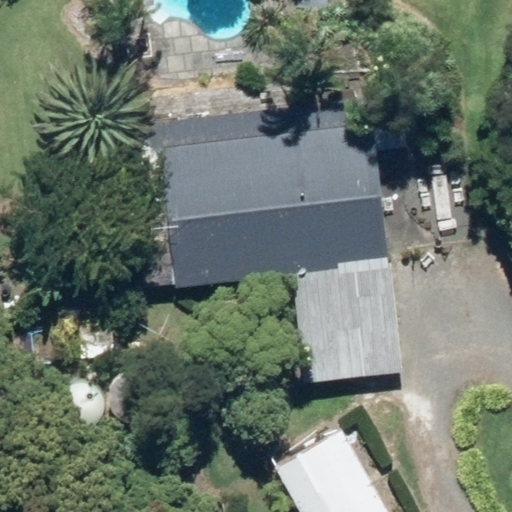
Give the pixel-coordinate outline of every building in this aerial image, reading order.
[(156,285),(394,259),(376,99),(139,126),(156,285)] [(436,158),(426,159),(421,160),(416,163),(412,166),(408,170),(405,175),(403,180),(402,185),(401,191),(402,196),(403,202),(406,207),(409,211),(413,215),(417,218),(422,221),(427,222),(433,223),(439,222),(444,221),(449,219),(454,216),(458,212),(461,208),(463,203),(465,197),(466,192),(466,187),(465,181),(463,176),(460,171),(456,167),(452,164),(447,161),(442,159),(436,158)] [(360,277),(297,282),(300,314),(362,309),(360,277)] [(127,311),(58,307),(55,348),(124,353),(127,311)] [(307,511),(394,511),(346,428),(281,466),(307,511)]
